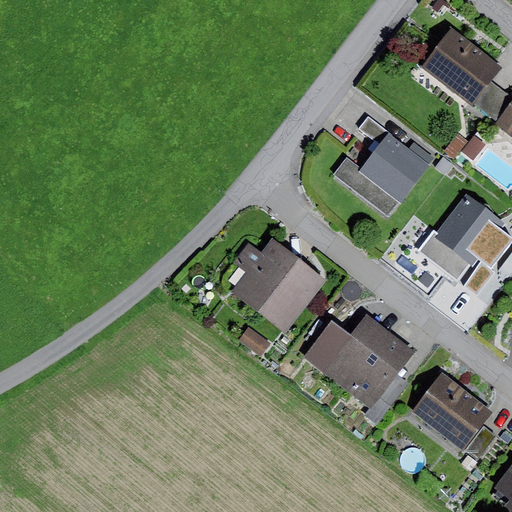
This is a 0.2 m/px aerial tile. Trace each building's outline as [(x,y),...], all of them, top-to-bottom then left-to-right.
[(433,0),(429,5),(443,15),(450,5),(442,0),(433,0)] [(503,68),(452,29),(422,68),(474,107),(475,105),(493,82),(503,68)] [(511,103),(511,97),(493,82),(475,105),(497,122),(511,103)] [(511,103),(497,122),(496,124),(511,136),(511,103)] [(360,130),(382,146),(389,136),(391,134),(369,117),(360,130)] [(459,134),(444,153),(455,161),(469,142),(459,134)] [(347,158),(332,176),(388,220),(429,167),(407,151),(389,136),(382,146),(362,170),(347,158)] [(474,137),(462,152),(473,160),(485,145),(474,137)] [(414,142),(407,151),(429,167),(435,158),(414,142)] [(444,159),(436,169),(444,176),(453,165),(444,159)] [(504,224),(466,195),(438,233),(434,231),(419,251),(458,280),(471,264),(473,265),(504,224)] [(397,229),(389,241),(393,243),(401,232),(397,229)] [(326,280),(272,239),(262,253),(250,244),(235,264),(246,272),(230,293),(284,334),(326,280)] [(495,248),(488,258),(501,267),(508,258),(495,248)] [(488,258),(487,257),(468,282),(481,293),(501,267),(488,258)] [(202,298),(198,302),(202,306),(206,302),(202,298)] [(416,354),(368,316),(351,337),(331,321),(303,357),(372,411),(399,376),(416,354)] [(270,344),(249,328),(239,341),(260,357),(270,344)] [(494,412),(443,373),(414,411),(465,450),(466,448),(483,426),(494,412)] [(408,383),(399,376),(372,411),(367,417),(377,425),(408,383)] [(497,436),(483,426),(466,448),(479,459),(497,436)] [(477,463),(468,456),(461,465),(471,472),(477,463)] [(511,511),(511,466),(495,488),(511,500),(505,507),(511,511)]
